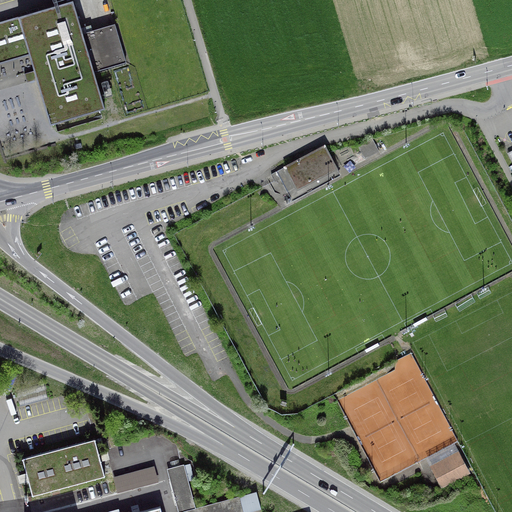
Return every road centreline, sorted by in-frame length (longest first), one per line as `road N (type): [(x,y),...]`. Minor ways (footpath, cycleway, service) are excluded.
road 1 (residential): [(15,198),(511,64)]
road 2 (motorway): [(234,426),(14,248)]
road 3 (motorway): [(234,426),(0,296)]
road 4 (motorway): [(0,307),(222,444)]
road 5 (motorway): [(0,350),(222,444)]
road 6 (motorway): [(375,511),(234,426)]
road 7 (motorway): [(222,444),(334,511)]
